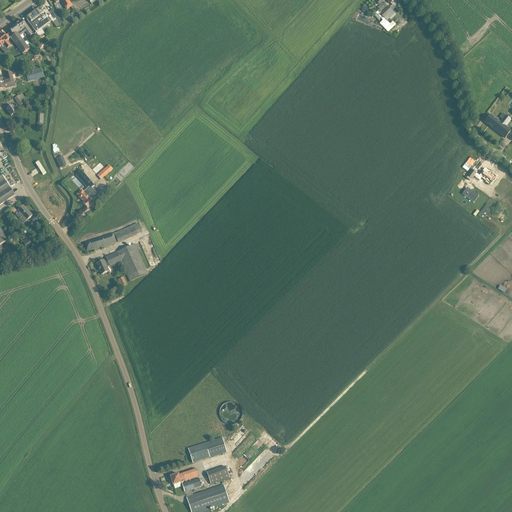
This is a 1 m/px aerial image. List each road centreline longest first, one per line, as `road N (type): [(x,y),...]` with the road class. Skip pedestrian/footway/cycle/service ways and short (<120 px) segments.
road 1 (tertiary): [(166,511),(87,277),(32,194),(0,125)]
road 2 (unclassified): [(511,162),(469,124),(447,43),(416,0)]
